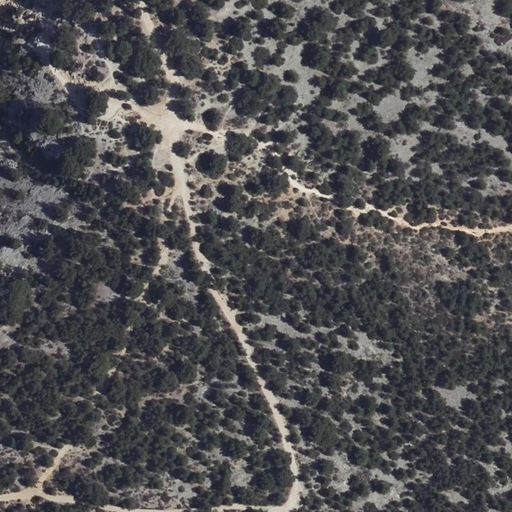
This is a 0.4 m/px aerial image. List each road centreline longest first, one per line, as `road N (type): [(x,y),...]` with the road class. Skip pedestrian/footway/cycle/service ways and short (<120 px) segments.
road 1 (track): [(181,175),(205,274),(287,437),(290,511)]
road 2 (track): [(141,0),(171,76),(172,124)]
